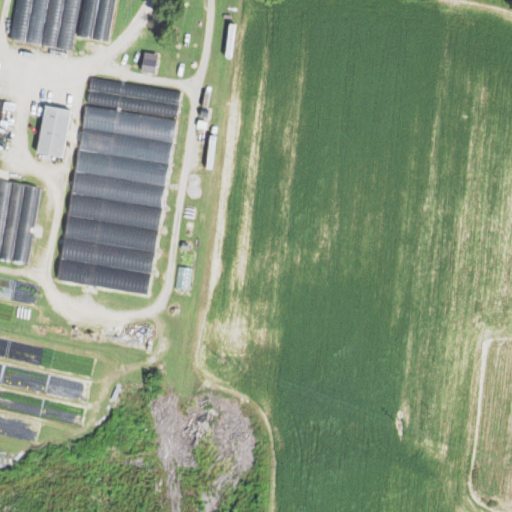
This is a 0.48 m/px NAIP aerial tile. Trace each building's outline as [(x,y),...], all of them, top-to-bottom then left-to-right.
[(15,0),(31,0),(24,41),(8,38),(15,0)] [(31,0),(48,0),(40,44),(24,41),(31,0)] [(48,0),(62,0),(54,47),(40,44),(48,0)] [(62,0),(80,0),(71,50),(54,47),(62,0)] [(84,0),(78,35),(91,38),(98,0),(84,0)] [(98,0),(112,0),(104,40),(91,38),(98,0)] [(157,54),(155,66),(143,64),(145,52),(157,54)] [(91,76),(89,89),(179,104),(181,91),(91,76)] [(89,89),(86,102),(176,117),(179,104),(89,89)] [(43,104),(70,109),(62,156),(35,151),(43,104)] [(87,105),(176,120),(173,142),(83,128),(87,105)] [(83,128),(173,142),(169,165),(79,150),(83,128)] [(79,151),(169,165),(165,188),(76,174),(79,151)] [(76,174),(165,188),(162,209),(72,194),(76,174)] [(40,188),(0,181),(0,259),(26,264),(40,188)] [(72,194),(162,209),(158,229),(68,215),(72,194)] [(68,215),(158,229),(155,252),(64,237),(68,215)] [(64,237),(61,258),(151,273),(155,252),(64,237)] [(61,258),(57,280),(147,295),(151,273),(61,258)]
